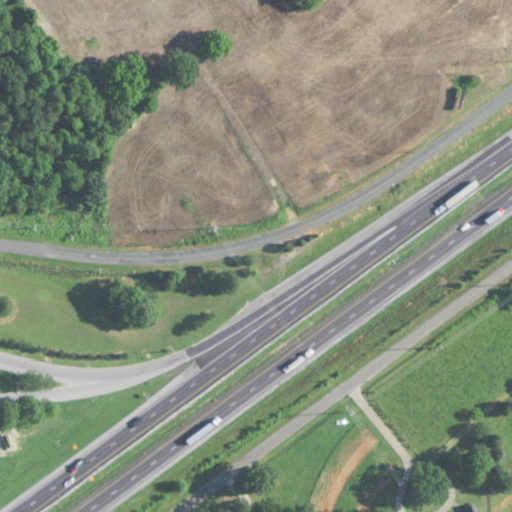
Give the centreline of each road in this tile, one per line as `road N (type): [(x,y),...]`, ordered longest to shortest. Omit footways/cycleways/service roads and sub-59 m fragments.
road 1 (motorway): [(511,146),(14,511)]
road 2 (tertiary): [(0,248),(137,260),(251,247),(359,202),(511,96)]
road 3 (motorway): [(76,511),(511,190)]
road 4 (motorway): [(511,146),(279,299),(195,347),(105,381)]
road 5 (tertiary): [(178,511),(511,265)]
